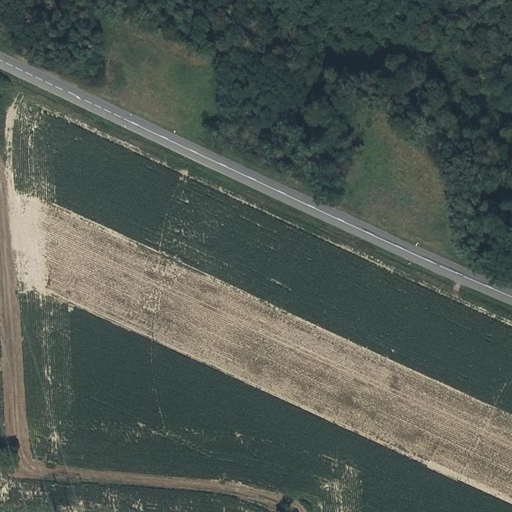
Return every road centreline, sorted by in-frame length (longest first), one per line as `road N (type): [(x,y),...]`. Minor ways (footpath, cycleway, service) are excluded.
road 1 (tertiary): [(0,60),(511,298)]
road 2 (track): [(317,511),(300,498),(31,468),(21,454),(12,380),(0,207)]
